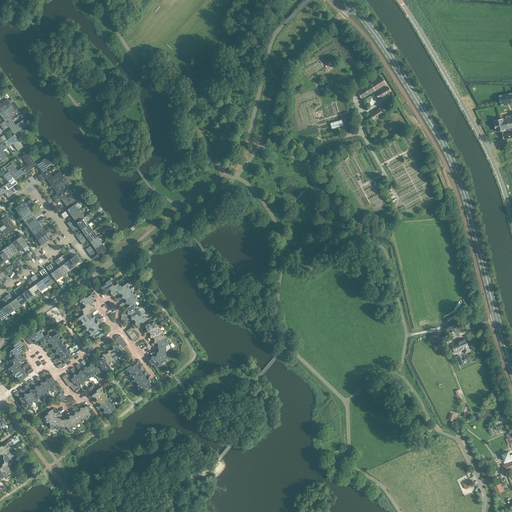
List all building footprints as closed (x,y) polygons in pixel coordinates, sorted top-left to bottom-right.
[(375,91),(386,84),(381,77),(371,84),(358,92),(362,99),(375,91)] [(379,99),(391,92),(388,87),(375,94),(379,99)] [(506,94),(499,96),(501,106),(508,105),(509,105),(511,104),(511,92),(507,94),(506,94)] [(371,96),(365,100),(369,107),(376,103),(371,96)] [(0,112),(12,104),(8,99),(1,104),(0,103),(0,112)] [(12,120),(9,115),(16,110),(12,104),(0,112),(0,114),(5,121),(0,124),(2,127),(12,120)] [(383,114),(379,108),(370,114),(374,120),(383,114)] [(511,117),(505,119),(504,119),(504,118),(500,119),(499,119),(494,120),(497,132),(502,131),(503,132),(504,139),(504,140),(511,138),(511,117)] [(27,126),(23,120),(16,125),(12,120),(2,127),(4,130),(9,127),(15,135),(15,134),(27,126)] [(344,127),(342,120),(330,123),(332,130),(344,127)] [(24,147),(15,134),(15,135),(7,140),(4,135),(1,137),(8,147),(13,144),(18,151),(24,147)] [(3,151),(8,147),(1,137),(0,137),(0,142),(1,144),(0,145),(0,158),(0,159),(2,162),(8,158),(3,151)] [(45,167),(53,161),(49,156),(37,165),(28,152),(22,156),(28,164),(23,168),(30,177),(33,175),(29,170),(37,165),(42,173),(37,176),(39,179),(49,172),(45,167)] [(30,177),(23,168),(18,172),(12,164),(7,168),(9,171),(16,180),(23,175),(27,180),(30,177)] [(10,189),(18,183),(16,180),(9,171),(7,172),(4,175),(9,182),(4,186),(11,196),(14,194),(10,189)] [(52,186),(64,177),(60,172),(53,177),(49,172),(39,179),(41,182),(46,178),(52,186)] [(64,193),(60,188),(68,182),(64,177),(52,186),(57,194),(52,197),(55,200),(64,193)] [(11,196),(4,186),(0,189),(0,196),(4,193),(8,198),(11,196)] [(67,207),(79,198),(76,193),(68,198),(64,193),(55,200),(57,203),(62,200),(67,207)] [(18,213),(33,202),(31,199),(25,203),(24,201),(15,208),(18,213)] [(30,211),(29,209),(35,204),(33,202),(18,213),(21,217),(30,211)] [(79,211),(75,204),(67,210),(72,216),(79,211)] [(25,222),(40,211),(38,208),(32,212),(30,211),(21,217),(25,222)] [(37,220),(36,218),(42,214),(40,211),(25,222),(28,226),(37,220)] [(69,215),(66,211),(61,214),(64,219),(69,215)] [(84,218),(79,211),(72,216),(77,223),(84,218)] [(16,228),(7,216),(1,220),(7,228),(2,231),(5,236),(16,228)] [(31,231),(46,220),(44,217),(38,222),(37,220),(28,226),(31,231)] [(89,224),(84,218),(77,223),(81,229),(89,224)] [(44,229),(42,227),(48,223),(46,220),(31,231),(35,235),(44,229)] [(93,231),(89,224),(81,229),(86,236),(93,231)] [(38,240),(53,229),(51,226),(45,231),(44,229),(35,235),(38,240)] [(50,238),(49,236),(55,232),(53,229),(38,240),(41,245),(50,238)] [(98,237),(93,231),(86,236),(91,242),(98,237)] [(28,245),(21,236),(17,240),(23,249),(28,245)] [(103,244),(98,237),(91,242),(95,249),(103,244)] [(23,249),(17,240),(12,243),(19,252),(23,249)] [(19,252),(12,243),(7,246),(14,255),(19,252)] [(108,250),(103,244),(95,249),(100,256),(108,250)] [(14,255),(7,246),(3,249),(9,258),(14,255)] [(76,253),(72,248),(68,251),(71,256),(76,253)] [(9,258),(3,249),(0,251),(0,254),(5,262),(9,258)] [(82,262),(77,255),(70,259),(76,267),(82,262)] [(76,267),(70,259),(64,264),(69,271),(76,267)] [(54,269),(51,264),(46,267),(49,272),(54,269)] [(69,271),(64,264),(57,269),(63,276),(69,271)] [(48,273),(44,268),(39,272),(43,277),(48,273)] [(63,276),(57,269),(51,274),(56,281),(63,276)] [(54,282),(49,275),(42,280),(47,287),(54,282)] [(109,288),(113,285),(112,283),(112,282),(112,280),(111,279),(105,283),(106,284),(101,288),(99,287),(96,289),(100,295),(103,293),(101,290),(102,289),(105,289),(107,292),(110,289),(109,288)] [(47,287),(42,280),(36,284),(41,292),(47,287)] [(118,292),(123,288),(122,286),(121,286),(120,285),(120,286),(118,283),(114,286),(113,285),(109,288),(110,289),(111,291),(111,293),(112,295),(117,291),(118,292)] [(126,292),(130,289),(129,287),(129,286),(129,284),(128,283),(122,286),(123,288),(118,292),(117,291),(112,295),(114,297),(119,293),(121,294),(123,296),(127,293),(126,292)] [(41,292),(36,284),(29,289),(34,296),(41,292)] [(130,297),(134,294),(133,292),(133,291),(133,289),(132,288),(130,289),(126,292),(127,293),(123,296),(122,297),(120,297),(116,300),(118,302),(123,299),(125,299),(127,301),(131,299),(130,297)] [(34,296),(29,289),(23,294),(28,301),(34,296)] [(92,298),(92,296),(93,295),(95,298),(98,296),(94,291),(92,292),(91,294),(86,298),(85,297),(79,301),(81,303),(83,303),(83,304),(83,303),(85,305),(89,302),(90,304),(94,301),(92,298)] [(134,303),(138,300),(137,298),(136,297),(137,295),(136,293),(134,294),(130,297),(131,299),(127,301),(126,302),(124,302),(119,305),(121,308),(127,304),(129,304),(130,306),(131,307),(135,304),(134,303)] [(28,301),(23,294),(16,298),(21,306),(28,301)] [(21,306),(16,298),(10,303),(15,310),(21,306)] [(89,311),(94,307),(93,306),(91,305),(90,304),(89,302),(85,305),(86,307),(82,309),(83,312),(84,313),(83,314),(84,316),(90,312),(89,311)] [(15,310),(10,303),(3,308),(8,315),(15,310)] [(135,312),(141,308),(139,307),(137,307),(137,306),(134,303),(135,304),(131,307),(130,306),(126,308),(128,311),(128,314),(122,313),(122,316),(128,317),(129,315),(130,314),(134,311),(135,312)] [(90,316),(91,313),(96,310),(94,307),(89,311),(90,312),(84,316),(83,314),(78,318),(79,320),(81,320),(82,321),(83,323),(87,320),(88,321),(92,318),(90,316)] [(143,315),(146,312),(142,307),(141,308),(135,312),(134,311),(130,314),(132,316),(131,319),(133,320),(134,319),(138,316),(139,318),(143,315)] [(8,315),(3,308),(0,309),(0,317),(2,320),(8,315)] [(94,321),(95,319),(100,315),(98,312),(94,315),(94,317),(92,318),(88,321),(87,320),(83,323),(82,324),(83,325),(85,326),(86,326),(87,328),(91,325),(92,326),(96,323),(94,321)] [(143,323),(148,319),(147,317),(145,317),(144,316),(144,317),(143,315),(139,318),(138,316),(134,319),(136,322),(135,324),(136,326),(142,322),(143,323)] [(98,326),(99,324),(104,320),(102,318),(98,320),(97,322),(96,323),(92,326),(91,325),(87,328),(86,329),(87,331),(89,331),(89,332),(90,332),(91,333),(95,331),(96,332),(100,329),(98,326)] [(154,330),(158,327),(159,326),(158,325),(156,324),(155,324),(154,322),(150,324),(149,323),(145,326),(147,329),(147,331),(144,333),(146,336),(147,335),(148,333),(149,332),(153,329),(154,330)] [(102,332),(102,329),(108,326),(106,323),(102,326),(101,328),(100,329),(96,332),(95,331),(91,333),(89,335),(91,336),(93,336),(93,337),(95,339),(99,336),(100,338),(104,335),(102,332)] [(158,336),(162,333),(163,332),(162,330),(160,330),(160,329),(159,329),(158,327),(154,330),(153,329),(149,332),(151,334),(150,337),(148,339),(150,341),(151,340),(151,338),(153,337),(157,334),(158,336)] [(40,338),(44,335),(42,333),(42,332),(42,330),(41,329),(35,333),(36,334),(31,338),(29,338),(26,339),(30,345),(33,343),(31,340),(32,339),(35,340),(36,343),(40,340),(40,338)] [(56,342),(60,339),(59,338),(59,337),(59,336),(59,335),(58,333),(53,337),(54,338),(48,342),(47,341),(42,345),(44,347),(49,344),(51,344),(53,346),(57,343),(56,342)] [(161,341),(166,338),(167,337),(166,335),(164,335),(163,334),(163,335),(162,333),(158,336),(157,334),(153,337),(155,340),(154,342),(151,344),(153,347),(155,346),(155,344),(157,343),(161,340),(161,341)] [(48,342),(54,338),(53,337),(51,337),(50,336),(48,334),(44,337),(44,335),(40,338),(40,340),(41,341),(41,343),(42,345),(47,341),(48,342)] [(60,348),(64,345),(63,343),(63,342),(63,340),(62,338),(60,339),(56,342),(57,343),(53,346),(52,347),(50,347),(46,350),(47,353),(53,349),(55,349),(57,352),(61,349),(60,348)] [(167,345),(171,342),(170,341),(168,340),(167,340),(166,338),(161,341),(161,340),(157,343),(158,345),(158,347),(159,349),(159,350),(166,351),(167,345)] [(469,348),(465,339),(451,344),(455,353),(462,350),(463,353),(465,352),(466,353),(470,352),(468,348),(469,348)] [(24,352),(22,349),(22,346),(23,346),(25,348),(28,346),(24,341),(22,343),(20,340),(13,345),(15,348),(9,351),(11,353),(10,357),(11,358),(12,360),(16,357),(15,356),(19,353),(20,354),(24,352)] [(124,353),(123,352),(121,349),(123,348),(121,346),(120,344),(117,346),(114,346),(110,340),(108,342),(111,347),(113,347),(114,348),(117,352),(115,353),(118,357),(120,359),(121,358),(121,356),(122,355),(124,353)] [(64,353),(68,350),(67,348),(66,347),(67,345),(66,344),(64,345),(60,348),(61,349),(57,352),(56,353),(54,352),(49,355),(51,358),(57,354),(59,355),(61,357),(65,354),(64,353)] [(118,357),(115,353),(117,352),(114,348),(112,350),(109,350),(105,344),(102,346),(106,350),(107,351),(109,352),(111,356),(110,357),(113,361),(114,363),(116,361),(116,360),(117,359),(118,357)] [(113,361),(110,357),(111,356),(109,352),(106,354),(104,353),(100,348),(97,350),(100,354),(102,354),(103,356),(106,360),(105,361),(108,365),(109,366),(110,365),(111,363),(111,362),(113,361)] [(68,358),(72,356),(70,353),(71,353),(70,352),(71,350),(69,349),(68,350),(64,353),(65,354),(61,357),(59,358),(57,358),(53,361),(55,363),(61,360),(63,360),(65,363),(69,360),(68,358)] [(165,358),(165,355),(166,351),(159,350),(159,351),(157,352),(157,355),(155,357),(158,361),(158,360),(161,364),(163,363),(164,362),(166,363),(168,362),(165,358)] [(108,365),(105,361),(106,360),(103,356),(101,358),(98,357),(94,352),(92,354),(95,358),(97,358),(101,364),(99,365),(103,370),(105,369),(105,367),(106,367),(106,366),(108,365)] [(158,361),(155,357),(153,355),(154,353),(153,352),(150,354),(152,356),(151,359),(149,361),(152,365),(153,364),(156,368),(158,366),(158,367),(159,366),(161,367),(162,365),(161,364),(158,360),(158,361)] [(19,361),(24,357),(23,356),(21,355),(20,354),(19,353),(15,356),(16,357),(12,360),(13,362),(14,363),(13,365),(14,366),(20,362),(19,361)] [(96,367),(92,362),(92,360),(89,356),(86,358),(90,363),(90,366),(88,367),(90,371),(91,370),(94,374),(96,373),(97,373),(99,373),(101,372),(97,367),(96,367)] [(20,366),(21,364),(26,360),(24,357),(19,361),(20,362),(14,366),(13,365),(8,369),(9,370),(11,371),(12,371),(13,373),(14,373),(17,370),(18,372),(22,369),(22,368),(20,366)] [(90,371),(88,367),(86,366),(87,364),(84,360),(81,362),(85,367),(85,370),(82,371),(85,375),(86,374),(89,378),(91,377),(92,377),(94,377),(95,376),(94,374),(91,370),(90,371)] [(138,367),(138,364),(141,362),(139,360),(138,361),(137,363),(132,366),(131,365),(125,369),(127,371),(128,371),(129,372),(131,374),(135,371),(136,372),(140,369),(138,367)] [(24,372),(25,369),(30,365),(28,362),(24,366),(25,366),(22,368),(22,369),(18,372),(17,370),(14,373),(13,373),(12,374),(13,376),(15,376),(15,377),(16,377),(17,379),(21,376),(22,377),(26,374),(24,372)] [(85,375),(82,371),(81,370),(81,368),(78,364),(76,366),(79,371),(79,373),(77,375),(80,379),(81,378),(84,382),(86,381),(87,381),(89,381),(90,380),(89,378),(86,374),(85,375)] [(142,372),(142,370),(145,368),(143,365),(141,366),(141,368),(140,369),(136,372),(135,371),(131,374),(129,375),(130,376),(132,377),(133,377),(135,379),(139,376),(140,377),(144,374),(142,372)] [(80,379),(77,375),(76,374),(76,372),(73,368),(70,369),(74,375),(74,377),(71,379),(72,381),(74,383),(75,382),(77,385),(78,386),(80,385),(81,385),(83,385),(85,384),(84,382),(81,378),(80,379)] [(146,377),(146,375),(149,373),(147,370),(145,371),(145,373),(144,374),(140,377),(139,376),(135,379),(133,380),(134,382),(136,382),(137,383),(137,382),(138,384),(143,381),(143,383),(147,380),(146,377)] [(57,385),(54,381),(55,380),(52,376),(50,378),(47,378),(43,372),(41,374),(44,379),(46,379),(47,380),(50,384),(48,385),(51,389),(52,391),(54,390),(54,388),(55,387),(57,385)] [(51,389),(48,385),(50,384),(47,380),(44,382),(42,382),(38,376),(35,378),(38,382),(40,383),(41,384),(44,388),(43,389),(46,393),(47,395),(48,394),(49,392),(50,391),(49,391),(51,389)] [(151,385),(149,383),(150,380),(153,378),(151,376),(149,377),(149,379),(147,380),(143,383),(143,381),(138,384),(137,385),(138,387),(140,387),(141,388),(143,390),(146,387),(147,389),(151,385)] [(46,393),(43,389),(44,388),(41,384),(39,386),(37,385),(33,380),(30,382),(33,386),(35,387),(36,388),(39,392),(38,393),(40,397),(42,398),(43,397),(43,395),(44,395),(46,393)] [(40,397),(38,393),(39,392),(36,388),(34,390),(31,389),(27,384),(25,386),(28,390),(30,390),(31,392),(33,396),(32,397),(35,401),(36,402),(38,401),(38,399),(39,399),(39,398),(40,397)] [(100,396),(104,393),(103,391),(102,390),(103,388),(102,386),(96,390),(97,392),(92,396),(90,395),(88,396),(90,399),(93,397),(95,398),(97,400),(101,397),(100,396)] [(35,401),(32,397),(33,396),(31,392),(28,394),(26,393),(22,388),(19,390),(22,394),(24,394),(25,396),(28,400),(27,401),(30,405),(31,406),(32,405),(33,403),(33,402),(35,401)] [(30,405),(27,401),(28,400),(25,396),(23,398),(20,397),(17,392),(14,394),(17,398),(19,398),(23,404),(21,404),(23,407),(26,410),(27,409),(27,407),(28,406),(30,405)] [(104,401),(108,398),(107,396),(106,395),(107,393),(106,392),(104,393),(100,396),(101,397),(97,400),(96,401),(94,401),(92,402),(94,404),(97,402),(99,403),(101,405),(105,402),(104,401)] [(108,406),(112,403),(110,402),(111,401),(110,400),(110,399),(109,397),(108,398),(104,401),(105,402),(101,405),(99,406),(97,406),(96,407),(98,410),(101,408),(103,408),(105,411),(109,408),(108,406)] [(112,412),(116,409),(114,407),(115,407),(114,406),(114,404),(113,402),(112,403),(108,406),(109,408),(105,411),(103,412),(101,411),(100,412),(102,415),(104,413),(107,413),(109,416),(113,413),(112,412)] [(501,417),(507,415),(503,403),(497,405),(501,417)] [(91,415),(88,411),(89,410),(86,406),(84,408),(81,407),(79,405),(77,406),(78,408),(80,408),(81,410),(84,414),(82,415),(85,419),(86,420),(88,419),(88,417),(89,417),(89,416),(91,415)] [(85,419),(82,415),(84,414),(81,410),(78,412),(76,411),(74,408),(71,410),(72,412),(74,412),(75,414),(78,418),(77,418),(80,423),(81,424),(83,423),(83,421),(84,420),(83,420),(85,419)] [(52,418),(56,415),(57,414),(59,414),(61,413),(59,411),(56,413),(54,412),(52,410),(48,413),(48,414),(45,416),(46,419),(46,420),(46,422),(47,423),(49,422),(53,419),(52,418)] [(80,423),(77,418),(78,418),(75,414),(73,415),(71,415),(69,412),(66,414),(67,416),(69,416),(70,417),(73,421),(72,422),(75,426),(76,428),(77,427),(77,425),(78,424),(80,423)] [(61,427),(63,420),(61,419),(60,418),(58,418),(56,415),(52,418),(53,419),(49,422),(50,424),(50,425),(50,427),(51,429),(56,425),(58,426),(61,427)] [(75,426),(72,422),(73,421),(70,417),(68,419),(65,419),(64,420),(63,420),(61,427),(65,428),(66,426),(70,432),(72,431),(72,429),(73,428),(75,426)] [(7,452),(11,449),(13,448),(11,447),(10,447),(9,446),(7,444),(3,447),(2,445),(0,446),(0,450),(0,451),(0,457),(1,455),(2,454),(6,451),(7,452)] [(11,458),(16,454),(15,452),(13,452),(13,451),(12,451),(11,449),(7,452),(6,451),(2,454),(4,456),(3,459),(4,460),(4,462),(12,463),(12,459),(11,458)] [(511,469),(511,455),(510,456),(509,452),(502,455),(505,461),(506,461),(507,464),(504,465),(507,471),(511,469)] [(13,473),(11,469),(12,464),(11,464),(12,463),(4,462),(4,463),(3,464),(2,466),(1,467),(0,468),(3,472),(4,471),(8,477),(9,478),(11,477),(12,474),(13,473)] [(497,495),(504,492),(505,491),(503,486),(502,487),(501,485),(494,488),(497,495)]
